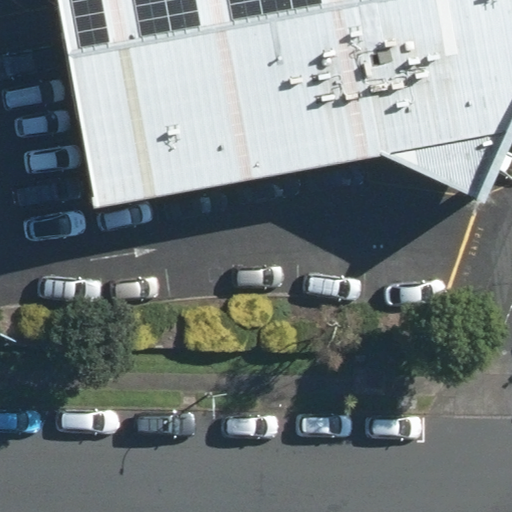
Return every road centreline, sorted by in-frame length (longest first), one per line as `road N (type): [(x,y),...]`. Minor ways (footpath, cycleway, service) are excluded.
road 1 (residential): [(287,492),(0,480)]
road 2 (residential): [(511,486),(287,492)]
